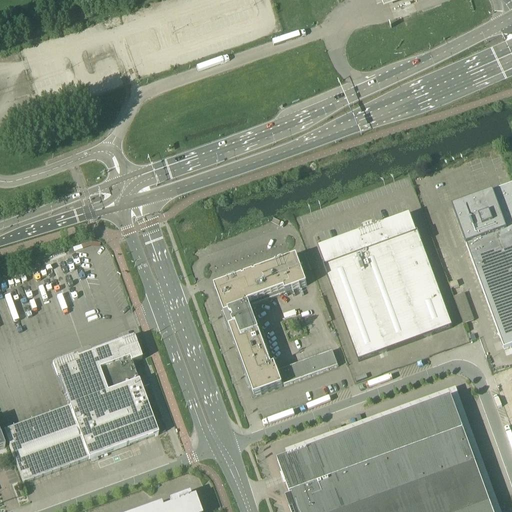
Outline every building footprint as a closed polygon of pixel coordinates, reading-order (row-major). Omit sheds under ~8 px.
[(406,0),(379,0),(382,9),(406,0)] [(504,350),(511,348),(511,347),(511,186),(505,189),(502,189),(501,190),(500,190),(499,191),(498,192),(470,202),(452,208),(504,350)] [(372,226),(367,228),(362,230),(362,231),(363,231),(364,233),(318,250),(325,268),(324,269),(358,362),(440,332),(452,328),(440,294),(418,234),(416,234),(409,216),(373,229),(372,227),(372,226)] [(301,256),(213,288),(228,328),(316,296),(301,256)] [(451,290),(459,287),(457,281),(449,284),(451,290)] [(463,325),(474,321),(464,294),(453,298),(463,325)] [(320,331),(240,360),(254,400),(342,367),(333,341),(325,344),(320,331)] [(132,365),(141,361),(134,340),(54,369),(69,409),(4,432),(3,432),(23,485),(24,485),(23,485),(158,436),(132,365)] [(143,388),(149,386),(146,379),(141,381),(143,388)] [(492,511),(490,505),(493,501),(486,496),(490,492),(483,486),(451,399),(440,403),(345,437),(341,426),(329,430),(334,442),(278,462),(291,500),(289,501),(292,511),(492,511)] [(159,434),(165,433),(161,422),(156,424),(159,434)] [(190,500),(189,496),(169,503),(170,507),(162,510),(160,506),(143,511),(199,511),(194,498),(190,500)]
